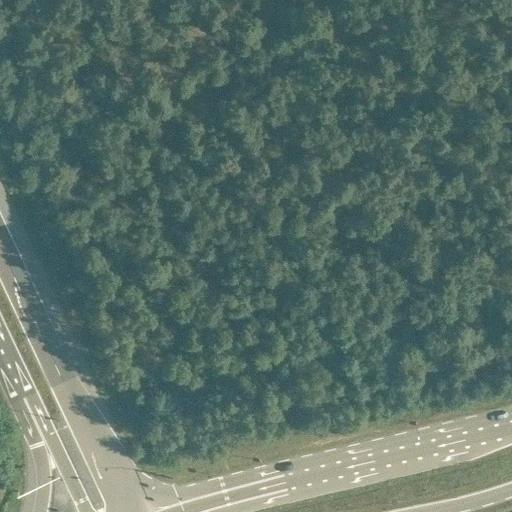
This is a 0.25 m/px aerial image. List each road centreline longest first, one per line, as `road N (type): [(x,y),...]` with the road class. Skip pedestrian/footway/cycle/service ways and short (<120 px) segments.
road 1 (secondary): [(511,422),(178,511)]
road 2 (motorway): [(118,511),(0,240)]
